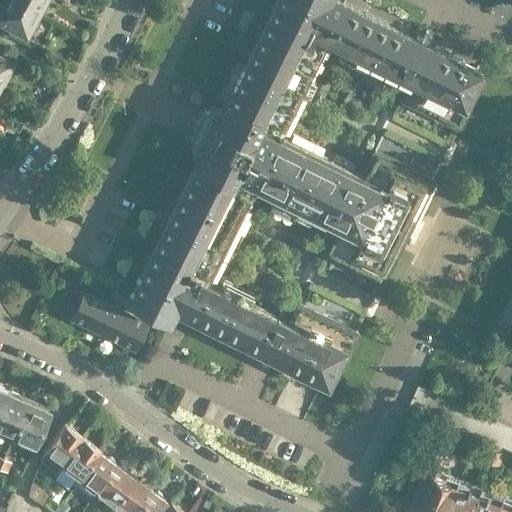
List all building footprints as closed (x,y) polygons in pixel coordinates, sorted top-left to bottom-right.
[(36,14),(10,0),(1,0),(0,2),(0,22),(24,36),(36,14)] [(10,0),(36,14),(43,0),(10,0)] [(208,112),(204,111),(189,141),(192,144),(189,150),(200,156),(128,300),(167,319),(172,308),(325,383),(341,351),(343,352),(345,351),(465,109),(467,105),(464,104),(480,72),(334,0),(277,0),(223,112),(211,106),(208,112)] [(0,82),(11,62),(0,56),(0,82)] [(145,323),(131,315),(84,292),(72,317),(133,347),(145,323)] [(508,416),(410,372),(397,401),(496,445),(508,416)] [(6,393),(0,407),(0,431),(12,437),(26,401),(6,393)] [(26,401),(12,437),(33,446),(47,410),(26,401)] [(43,451),(40,459),(55,470),(60,463),(80,435),(64,423),(43,451)] [(428,460),(440,465),(451,438),(439,433),(428,460)] [(99,449),(80,435),(60,463),(61,464),(56,472),(73,484),(97,451),(99,449)] [(485,457),(494,461),(498,450),(489,447),(485,457)] [(506,454),(498,450),(494,461),(502,464),(506,454)] [(97,451),(73,484),(91,496),(94,491),(114,464),(97,451)] [(3,458),(0,466),(0,468),(7,472),(11,461),(3,458)] [(99,511),(107,511),(133,477),(114,464),(94,491),(107,500),(102,506),(103,507),(99,511)] [(420,511),(422,511),(446,511),(460,479),(437,470),(420,511)] [(133,477),(107,511),(118,511),(120,510),(122,511),(134,511),(151,490),(133,477)] [(473,511),(483,488),(460,479),(446,511),(473,511)] [(31,482),(28,494),(36,500),(42,491),(44,489),(32,480),(31,482)] [(497,511),(504,496),(483,488),(473,511),(497,511)] [(134,511),(160,511),(167,502),(151,490),(134,511)] [(42,491),(36,500),(50,510),(56,501),(42,491)] [(511,511),(511,499),(504,496),(497,511),(511,511)] [(160,511),(184,511),(169,500),(167,502),(160,511)]
